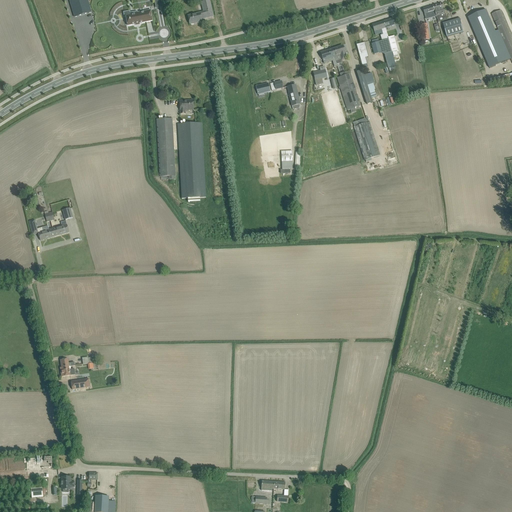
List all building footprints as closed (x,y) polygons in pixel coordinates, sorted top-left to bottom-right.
[(91,13),(90,8),(87,0),(69,0),(75,17),(91,13)] [(155,0),(157,9),(163,7),(161,0),(155,0)] [(213,16),(212,12),(209,0),(201,2),(204,14),(200,15),(200,13),(188,16),(189,19),(190,24),(194,23),(194,22),(196,22),(196,23),(202,22),(201,19),(213,16)] [(442,3),(433,6),(436,16),(439,15),(439,18),(446,16),(445,14),(442,3)] [(433,6),(423,9),(425,15),(426,18),(429,17),(430,18),(436,16),(433,6)] [(486,10),(468,18),(489,68),(508,60),(486,10)] [(130,16),(126,17),(128,26),(135,24),(139,23),(139,24),(139,23),(153,21),(150,11),(138,13),(135,14),(135,12),(130,13),(130,16)] [(394,25),(394,23),(392,19),(383,22),(385,28),(394,25)] [(460,19),(443,24),(447,37),(464,32),(460,19)] [(388,38),(385,28),(383,22),(372,25),(374,31),(381,29),(384,37),(382,37),(383,40),(371,44),(374,54),(380,52),(384,55),(386,54),(388,65),(389,65),(389,68),(395,66),(394,64),(395,64),(394,58),(393,59),(392,53),(388,38)] [(427,24),(421,25),(423,41),(429,40),(427,24)] [(435,36),(435,40),(441,40),(440,28),(431,28),(431,36),(435,36)] [(397,51),(398,51),(394,36),(388,38),(392,53),(393,57),(398,56),(397,51)] [(346,56),(344,51),(343,46),(332,49),(337,64),(342,63),(341,60),(345,59),(344,57),(346,56)] [(359,55),(366,54),(364,46),(357,47),(359,55)] [(337,65),(337,64),(332,49),(321,53),(324,62),(327,61),(328,62),(332,61),(333,63),(336,62),(337,65)] [(372,103),(361,69),(356,71),(367,105),(372,103)] [(325,70),(313,73),(315,81),(326,78),(325,70)] [(355,109),(361,107),(352,80),(349,72),(340,74),(341,77),(337,78),(347,111),(350,110),(351,113),(356,112),(355,109)] [(511,73),(499,77),(500,83),(511,79),(511,73)] [(276,90),(283,88),(281,81),(274,83),(276,90)] [(256,86),(258,95),(270,92),(268,83),(256,86)] [(300,105),(296,90),(295,85),(287,87),(293,110),(299,108),(300,105)] [(194,111),(193,105),(193,100),(186,101),(187,102),(184,102),(184,101),(179,101),(180,115),(186,114),(186,111),(194,111)] [(160,177),(161,181),(175,180),(173,119),(157,119),(159,177),(160,177)] [(366,121),(365,119),(360,120),(360,121),(353,123),(354,127),(365,160),(380,155),(369,122),(368,121),(366,121)] [(206,198),(202,123),(177,125),(181,199),(188,199),(188,202),(200,202),(200,198),(206,198)] [(292,169),(292,162),(292,151),(281,152),(282,162),(282,169),(292,169)] [(62,210),(65,220),(73,218),(70,208),(62,210)] [(54,213),(45,215),(46,222),(55,220),(54,213)] [(31,230),(37,228),(35,220),(29,222),(31,230)] [(69,233),(67,225),(67,223),(63,224),(63,226),(57,228),(53,229),(52,225),(48,226),(49,230),(51,238),(69,233)] [(40,241),(51,238),(49,230),(48,226),(44,227),(45,231),(43,232),(38,233),(40,241)] [(91,358),(88,358),(88,357),(82,358),(83,365),(89,364),(92,364),(93,368),(97,368),(96,363),(97,363),(97,361),(92,361),(91,358)] [(62,377),(66,376),(75,375),(74,369),(71,369),(70,367),(75,366),(74,362),(68,363),(68,359),(60,360),(61,368),(60,368),(62,377)] [(72,390),(90,387),(89,379),(74,382),(74,381),(71,382),(72,390)] [(87,473),(87,490),(88,490),(88,486),(91,486),(91,483),(89,483),(89,480),(97,480),(97,473),(87,473)] [(74,487),(74,482),(70,482),(70,478),(66,478),(66,477),(63,477),(63,478),(62,478),(62,482),(61,482),(61,486),(62,486),(62,489),(70,489),(70,487),(74,487)] [(273,489),(274,482),(262,481),(261,491),(272,491),(272,489),(273,489)] [(42,488),(28,489),(29,495),(31,495),(31,498),(43,497),(42,488)] [(108,501),(109,497),(96,496),(95,511),(92,511),(114,511),(115,501),(108,501)]
